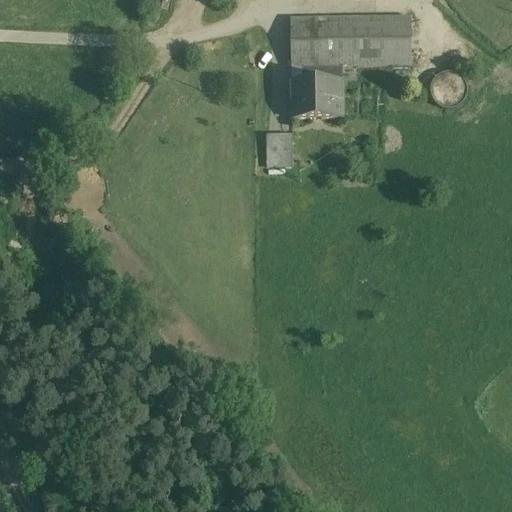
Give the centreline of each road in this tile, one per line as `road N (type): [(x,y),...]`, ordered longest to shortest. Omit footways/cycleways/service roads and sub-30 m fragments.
road 1 (unclassified): [(0,35),(172,39),(260,6)]
road 2 (track): [(0,169),(91,157),(172,39)]
